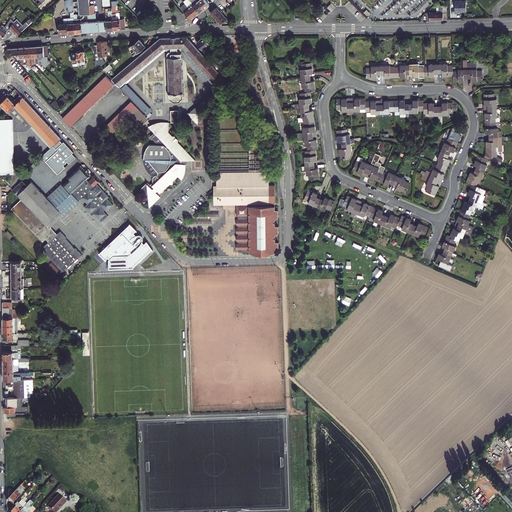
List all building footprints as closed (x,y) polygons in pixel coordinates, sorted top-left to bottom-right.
[(60,33),(75,32),(74,14),(72,0),(66,0),(66,7),(68,7),(69,11),(70,11),(71,17),(63,17),(64,23),(59,23),(60,33)] [(77,0),(79,14),(87,13),(88,21),(96,20),(95,12),(94,13),(93,5),(89,5),(88,0),(77,0)] [(112,0),(111,0),(112,10),(114,29),(124,28),(124,18),(120,18),(119,14),(116,14),(115,5),(117,5),(116,0),(112,0)] [(196,15),(200,12),(193,4),(189,0),(184,0),(183,1),(185,3),(196,15)] [(196,0),(193,4),(200,12),(204,9),(196,0)] [(196,0),(204,9),(209,4),(205,0),(196,0)] [(466,0),(455,0),(455,13),(459,13),(459,11),(466,11),(466,0)] [(196,15),(185,3),(183,4),(180,6),(191,19),(196,15)] [(437,12),(429,12),(430,19),(443,19),(443,18),(447,18),(446,5),(437,5),(437,12)] [(231,23),(228,20),(217,8),(216,7),(210,12),(221,25),(231,24),(231,23)] [(74,14),(75,32),(100,30),(99,20),(96,20),(88,21),(81,21),(81,18),(77,18),(76,18),(76,13),(74,14)] [(14,20),(9,27),(13,31),(17,35),(33,20),(30,17),(23,23),(18,17),(14,20)] [(14,20),(11,18),(5,26),(2,23),(0,25),(0,38),(1,38),(9,27),(14,20)] [(13,31),(9,27),(1,38),(7,38),(13,31)] [(210,43),(203,35),(196,41),(207,53),(209,51),(205,47),(210,43)] [(116,82),(119,85),(164,48),(170,48),(171,52),(168,52),(167,53),(169,97),(174,101),(179,100),(184,96),(181,53),(180,51),(177,51),(177,48),(182,47),(222,91),(230,84),(187,36),(177,37),(177,36),(170,36),(170,37),(160,37),(113,77),(112,78),(116,82)] [(138,38),(131,45),(135,50),(131,53),(133,55),(145,46),(138,38)] [(97,47),(94,47),(94,58),(98,58),(99,57),(99,54),(107,54),(107,51),(110,47),(107,44),(106,40),(98,40),(98,44),(97,44),(97,47)] [(43,45),(37,45),(38,63),(38,64),(41,64),(44,66),(50,61),(47,58),(47,57),(44,55),(43,45)] [(26,64),(25,46),(19,47),(20,57),(20,62),(23,65),(28,65),(26,64)] [(8,48),(16,58),(20,57),(19,47),(8,48)] [(182,47),(181,49),(215,88),(220,93),(222,91),(182,47)] [(164,48),(119,85),(121,87),(127,82),(166,50),(164,48)] [(72,61),(77,61),(77,63),(76,63),(76,64),(85,63),(85,60),(86,59),(86,56),(85,55),(84,50),(82,51),(80,50),(78,50),(77,51),(72,51),(72,61)] [(213,59),(211,62),(218,70),(221,68),(213,59)] [(458,70),(453,70),(453,76),(453,81),(464,81),(464,78),(468,78),(467,62),(467,61),(463,61),(464,68),(458,69),(458,70)] [(115,67),(110,62),(108,64),(103,68),(108,73),(109,72),(115,67)] [(299,78),(301,78),(310,76),(310,73),(313,72),(312,62),(301,63),(301,68),(300,69),(301,76),(299,76),(299,78)] [(467,62),(468,78),(471,77),(471,81),(482,80),(481,70),(477,70),(477,68),(476,68),(476,62),(467,62)] [(424,66),(424,76),(434,76),(434,73),(438,73),(438,63),(428,64),(428,65),(424,66)] [(442,72),(442,76),(453,76),(453,70),(453,65),(447,65),(447,63),(438,63),(438,73),(442,72)] [(395,66),(396,77),(406,77),(405,73),(410,73),(409,64),(400,64),(400,66),(395,66)] [(413,73),(413,76),(424,76),(424,66),(418,66),(418,64),(409,64),(410,73),(413,73)] [(366,69),(366,73),(366,77),(377,77),(376,74),(381,74),(381,65),(371,65),(371,67),(366,67),(366,69)] [(396,77),(395,66),(390,66),(390,65),(381,65),(381,74),(384,74),(384,77),(396,77)] [(106,75),(63,117),(70,125),(113,83),(106,75)] [(311,80),(310,76),(301,78),(299,78),(299,80),(301,80),(302,87),(304,87),(305,92),(310,91),(315,91),(314,80),(311,80)] [(122,89),(121,87),(119,85),(116,82),(112,86),(120,95),(124,91),(122,89)] [(124,91),(144,112),(148,109),(152,114),(154,112),(127,82),(121,87),(122,89),(124,91)] [(215,88),(188,113),(198,113),(204,107),(206,106),(220,93),(215,88)] [(312,102),(310,91),(305,92),(300,93),(300,98),(299,98),(299,103),(293,104),(294,108),(297,108),(309,106),(309,102),(312,102)] [(496,98),(494,98),(494,93),(484,93),(484,104),(487,104),(487,108),(497,107),(496,98)] [(9,94),(0,102),(8,111),(14,105),(17,103),(9,94)] [(60,139),(61,138),(50,126),(23,97),(17,103),(14,105),(31,124),(52,146),(53,145),(55,148),(48,153),(51,156),(46,161),(58,174),(65,167),(63,164),(67,161),(69,163),(76,157),(72,152),(73,151),(63,140),(62,142),(60,139)] [(360,110),(360,108),(365,108),(365,101),(365,97),(354,98),(355,101),(351,101),(351,110),(360,110)] [(337,109),(342,109),(342,111),(351,110),(351,101),(347,101),(347,98),(336,98),(337,109)] [(409,103),(409,112),(418,112),(418,110),(423,110),(423,102),(423,99),(413,99),(413,103),(409,103)] [(365,111),(371,111),(371,113),(380,113),(380,103),(376,104),(376,100),(365,101),(365,108),(365,111)] [(380,103),(380,113),(390,112),(390,111),(394,111),(394,100),(384,100),(384,103),(380,103)] [(409,112),(409,103),(405,103),(405,100),(394,100),(394,111),(400,110),(400,112),(409,112)] [(132,102),(107,126),(112,132),(131,114),(142,126),(145,123),(148,121),(149,120),(132,102)] [(424,113),(429,113),(429,115),(438,115),(438,105),(434,105),(434,102),(423,102),(423,110),(424,113)] [(438,105),(438,115),(448,114),(448,112),(452,112),(452,110),(456,110),(456,103),(452,103),(452,102),(442,102),(442,105),(438,105)] [(14,105),(8,111),(10,113),(10,119),(11,173),(13,173),(13,129),(25,129),(31,124),(14,105)] [(310,110),(309,106),(297,108),(297,112),(300,112),(301,117),(298,117),(298,120),(298,122),(299,122),(304,121),(314,120),(313,110),(310,110)] [(487,111),(484,112),(485,122),(496,122),(499,121),(499,117),(497,117),(497,107),(487,108),(487,111)] [(178,109),(171,110),(171,122),(179,121),(178,109)] [(10,119),(0,118),(0,172),(11,173),(10,119)] [(304,127),(303,127),(303,132),(297,133),(297,137),(304,136),(313,135),(312,131),(316,131),(314,120),(304,121),(304,127)] [(170,138),(172,136),(171,135),(171,122),(167,122),(163,122),(159,122),(156,124),(170,138)] [(497,127),(496,127),(496,122),(485,122),(485,133),(488,133),(489,136),(501,136),(501,130),(498,130),(497,127)] [(179,179),(182,183),(184,181),(185,179),(186,175),(187,170),(188,166),(186,166),(186,162),(190,163),(190,156),(179,144),(179,142),(176,139),(174,139),(172,136),(170,138),(156,124),(152,126),(149,127),(155,133),(151,137),(157,143),(158,143),(158,146),(151,146),(148,150),(147,152),(146,155),(147,155),(148,163),(151,163),(159,174),(160,174),(160,176),(158,176),(157,177),(155,177),(154,178),(153,181),(154,183),(151,186),(149,183),(143,188),(150,196),(151,208),(162,198),(160,196),(162,194),(163,195),(165,192),(172,185),(175,185),(175,183),(179,179)] [(354,138),(350,138),(349,134),(348,134),(347,128),(336,130),(338,140),(341,140),(341,143),(350,142),(355,141),(354,138)] [(313,135),(304,136),(305,145),(307,145),(308,150),(315,149),(318,149),(317,138),(313,139),(313,135)] [(501,136),(489,136),(489,140),(486,140),(486,151),(497,151),(497,145),(498,145),(501,145),(501,136)] [(448,137),(446,142),(444,141),(441,150),(449,154),(451,150),(454,151),(458,142),(448,137)] [(342,148),(339,148),(340,158),(351,157),(350,152),(352,151),(350,142),(341,143),(342,148)] [(317,160),(315,149),(308,150),(305,151),(306,156),(304,156),(305,165),(314,164),(314,160),(317,160)] [(447,168),(451,158),(448,157),(449,154),(441,150),(437,159),(439,159),(437,164),(447,168)] [(497,151),(486,151),(484,157),(487,158),(499,164),(502,159),(497,157),(497,151)] [(375,153),(370,164),(367,172),(371,174),(369,176),(378,180),(383,171),(385,166),(380,164),(381,163),(378,161),(380,155),(375,153)] [(485,163),(487,158),(484,157),(477,154),(473,164),(477,165),(475,169),(483,172),(487,164),(485,163)] [(147,155),(146,155),(145,158),(145,160),(145,163),(145,166),(146,168),(148,171),(150,174),(154,178),(155,177),(157,177),(158,176),(160,176),(160,174),(159,174),(151,163),(148,163),(147,155)] [(363,170),(367,172),(370,164),(362,160),(362,158),(358,156),(352,169),(362,173),(363,170)] [(315,168),(314,164),(305,165),(301,166),(302,170),(306,169),(306,174),(308,174),(309,179),(319,178),(318,167),(315,168)] [(442,178),(447,168),(437,164),(435,169),(433,168),(431,172),(427,170),(426,172),(422,170),(421,173),(423,174),(429,176),(438,180),(439,177),(442,178)] [(86,179),(90,175),(81,165),(69,176),(71,178),(64,184),(79,201),(82,198),(87,203),(84,206),(92,215),(94,214),(101,221),(108,215),(103,210),(105,209),(106,210),(113,204),(107,198),(109,196),(97,183),(94,186),(86,179)] [(217,172),(217,185),(268,184),(268,169),(249,169),(249,171),(217,172)] [(466,181),(472,183),(476,185),(478,180),(480,181),(483,172),(475,169),(473,173),(470,171),(466,181)] [(388,173),(383,171),(378,180),(388,185),(390,182),(393,183),(397,175),(388,171),(388,173)] [(427,180),(425,185),(427,186),(425,190),(435,195),(439,185),(436,184),(438,180),(429,176),(423,174),(421,178),(427,180)] [(397,185),(396,188),(405,192),(409,182),(405,180),(405,179),(397,175),(393,183),(397,185)] [(24,178),(18,183),(23,189),(29,184),(24,178)] [(51,227),(64,215),(46,197),(31,181),(29,184),(23,189),(17,194),(21,198),(11,208),(43,241),(45,238),(48,241),(42,247),(45,250),(44,251),(57,265),(58,264),(64,271),(82,254),(75,247),(66,238),(67,237),(60,230),(57,233),(51,227)] [(46,197),(64,215),(79,201),(64,184),(62,182),(46,197)] [(18,183),(12,189),(17,194),(23,189),(18,183)] [(471,195),(469,198),(483,204),(487,195),(485,195),(487,190),(476,185),(472,183),(468,193),(471,195)] [(214,204),(237,203),(275,202),(274,184),(268,184),(217,185),(214,185),(214,204)] [(317,206),(320,198),(316,196),(318,193),(308,189),(304,198),(309,201),(308,202),(317,206)] [(356,199),(347,195),(345,199),(343,204),(343,205),(347,207),(347,208),(355,212),(359,203),(355,202),(356,199)] [(331,210),(335,200),(325,196),(324,199),(320,198),(317,206),(325,209),(326,208),(331,210)] [(483,209),(485,205),(483,204),(469,198),(468,202),(465,200),(460,210),(470,214),(475,216),(477,212),(474,210),(476,206),(483,209)] [(275,208),(275,202),(237,203),(237,204),(236,204),(236,214),(238,214),(238,218),(238,225),(238,226),(238,233),(238,234),(238,241),(238,242),(238,249),(238,251),(249,251),(250,251),(257,253),(268,253),(276,251),(276,249),(279,248),(279,241),(276,240),(275,233),(279,232),(279,225),(275,224),(275,217),(279,216),(278,209),(275,208)] [(363,205),(359,203),(355,212),(364,216),(365,214),(369,216),(373,206),(364,202),(363,205)] [(373,220),(382,223),(385,215),(382,213),(383,210),(373,206),(369,216),(374,218),(373,220)] [(460,210),(456,220),(459,221),(458,225),(466,228),(470,220),(468,219),(470,214),(460,210)] [(389,216),(385,215),(382,223),(390,227),(391,225),(396,227),(397,224),(400,218),(390,214),(389,216)] [(410,232),(413,223),(410,222),(411,219),(401,215),(400,218),(397,224),(402,227),(401,228),(410,232)] [(417,225),(413,223),(410,232),(419,236),(419,234),(424,236),(428,226),(418,222),(417,225)] [(138,232),(136,230),(131,223),(103,250),(106,253),(104,254),(109,259),(138,232)] [(463,237),(466,228),(458,225),(456,228),(453,227),(449,237),(456,240),(459,241),(461,236),(463,237)] [(446,235),(442,245),(445,246),(444,250),(452,254),(455,245),(454,245),(456,240),(449,237),(446,235)] [(455,255),(452,254),(444,250),(442,254),(439,252),(435,262),(445,266),(450,269),(455,255)] [(11,261),(11,269),(22,269),(22,261),(11,261)] [(22,269),(11,269),(12,278),(22,278),(22,269)] [(12,278),(12,287),(22,287),(22,278),(12,278)] [(22,287),(12,287),(12,301),(24,301),(23,287),(22,287)] [(12,301),(2,301),(2,322),(2,324),(18,324),(17,308),(13,308),(12,301)] [(18,324),(2,324),(2,332),(20,332),(20,324),(18,324)] [(3,351),(3,358),(24,358),(24,355),(21,355),(21,351),(18,351),(18,345),(12,345),(12,351),(3,351)] [(3,372),(3,379),(14,379),(16,379),(19,379),(19,375),(29,375),(29,371),(19,371),(3,372)] [(30,387),(30,379),(19,379),(16,379),(17,383),(14,383),(15,397),(22,397),(27,396),(26,387),(30,387)] [(6,406),(5,406),(5,411),(16,411),(16,412),(26,413),(28,411),(28,409),(30,409),(30,406),(28,406),(28,405),(22,405),(22,399),(15,399),(15,397),(6,397),(6,406)] [(25,484),(23,482),(11,494),(8,498),(13,503),(24,491),(22,489),(26,485),(25,484)] [(59,493),(48,505),(55,511),(66,500),(59,493)] [(17,502),(15,504),(16,506),(10,511),(18,511),(26,504),(22,499),(18,503),(17,502)] [(31,504),(28,502),(26,504),(18,511),(31,511),(27,508),(31,504)]
